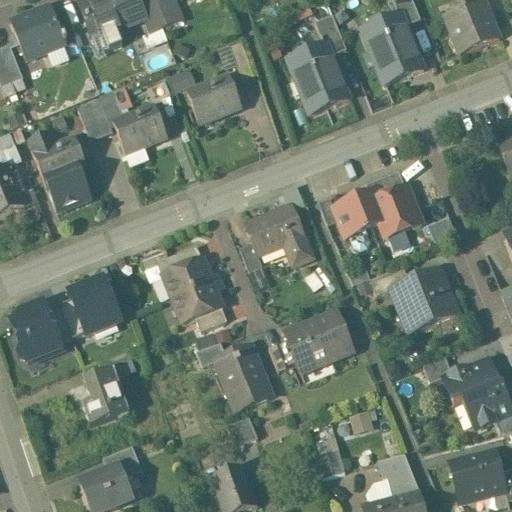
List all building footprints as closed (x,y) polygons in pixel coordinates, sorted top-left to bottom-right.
[(120,0),(97,0),(80,7),(93,41),(112,34),(113,37),(133,30),(120,0)] [(156,20),(148,0),(135,0),(145,25),(156,20)] [(167,16),(160,0),(148,0),(156,20),(167,16)] [(171,0),(160,0),(167,16),(156,20),(162,33),(182,25),(171,0)] [(410,0),(397,0),(408,27),(420,22),(410,0)] [(482,3),(444,19),(460,57),(498,42),(482,3)] [(49,11),(10,27),(25,66),(65,51),(49,11)] [(345,53),(331,18),(320,23),(334,57),(345,53)] [(156,20),(145,25),(151,38),(162,33),(156,20)] [(407,33),(371,47),(379,66),(375,68),(383,88),(423,72),(407,33)] [(241,45),(229,49),(242,83),(254,79),(241,45)] [(22,84),(8,50),(0,52),(0,60),(11,89),(22,84)] [(11,89),(0,60),(0,92),(4,104),(15,99),(11,89)] [(333,63),(297,77),(304,96),(301,97),(309,118),(348,102),(333,63)] [(175,93),(195,87),(191,72),(171,78),(175,93)] [(227,80),(187,96),(198,123),(214,117),(215,121),(239,111),(227,80)] [(98,101),(87,105),(101,140),(112,136),(98,101)] [(101,140),(87,105),(76,110),(90,144),(101,140)] [(155,109),(115,125),(126,153),(142,146),(144,150),(167,140),(155,109)] [(9,137),(0,141),(0,153),(13,148),(9,137)] [(49,138),(30,146),(34,157),(53,149),(49,138)] [(511,140),(497,147),(511,182),(511,181),(511,140)] [(34,157),(32,158),(45,189),(47,188),(68,180),(86,173),(73,141),(53,149),(34,157)] [(7,170),(0,172),(0,219),(23,210),(7,170)] [(398,176),(366,189),(369,198),(372,205),(405,192),(398,176)] [(68,180),(47,188),(57,215),(78,206),(68,180)] [(405,192),(372,205),(382,228),(388,243),(422,229),(407,191),(405,192)] [(369,198),(333,213),(346,243),(382,228),(372,205),(369,198)] [(338,226),(329,203),(318,208),(327,231),(338,226)] [(291,209),(244,228),(251,247),(256,260),(257,260),(284,249),(292,270),(312,262),(291,209)] [(256,260),(251,247),(239,252),(248,276),(262,271),(257,260),(256,260)] [(197,249),(169,260),(167,255),(144,264),(146,271),(162,278),(202,262),(197,249)] [(202,262),(162,278),(172,302),(220,284),(216,275),(210,278),(203,261),(202,262)] [(402,270),(369,283),(375,300),(391,294),(391,293),(408,285),(402,270)] [(408,285),(391,293),(391,294),(398,310),(405,307),(416,334),(457,318),(439,273),(408,285)] [(220,284),(172,302),(183,328),(195,323),(221,313),(223,312),(215,293),(223,291),(220,284)] [(119,326),(103,285),(69,298),(72,304),(85,337),(86,339),(119,326)] [(511,288),(500,293),(511,324),(511,288)] [(72,304),(58,309),(72,343),(85,337),(72,304)] [(43,309),(23,316),(25,323),(12,328),(19,347),(17,353),(20,361),(26,363),(26,365),(60,352),(58,348),(45,314),(43,309)] [(58,309),(45,314),(58,348),(72,343),(58,309)] [(221,313),(195,323),(200,335),(226,325),(221,313)] [(337,315),(285,336),(287,343),(297,368),(300,375),(353,354),(337,315)] [(287,343),(267,351),(277,375),(297,368),(287,343)] [(221,346),(196,355),(202,370),(215,365),(215,364),(226,359),(221,346)] [(226,359),(215,364),(215,365),(228,395),(235,392),(242,412),(270,401),(249,350),(226,359)] [(127,354),(98,366),(102,378),(113,374),(113,375),(133,368),(127,354)] [(445,362),(423,371),(429,388),(442,383),(442,382),(451,378),(445,362)] [(451,378),(442,382),(442,383),(453,410),(464,406),(499,392),(488,364),(451,378)] [(102,378),(83,385),(90,406),(82,409),(90,432),(129,418),(113,375),(113,374),(102,378)] [(499,392),(464,406),(475,434),(498,425),(511,419),(511,418),(510,414),(501,391),(499,392)] [(369,413),(350,418),(355,435),(374,430),(369,413)] [(511,413),(510,414),(511,418),(511,419),(498,425),(504,440),(511,437),(511,413)] [(249,421),(226,429),(233,450),(257,441),(249,421)] [(389,433),(367,438),(373,460),(394,454),(389,433)] [(132,450),(102,461),(108,475),(117,472),(119,477),(140,469),(132,450)] [(339,452),(316,457),(322,480),(344,475),(339,452)] [(494,454),(450,465),(460,506),(505,494),(500,476),(494,454)] [(404,459),(379,465),(383,484),(387,483),(392,502),(408,498),(405,480),(411,478),(404,459)] [(242,469),(211,481),(221,511),(250,511),(257,510),(242,469)] [(108,475),(81,486),(90,511),(113,511),(130,505),(119,477),(117,472),(108,475)] [(511,473),(500,476),(505,494),(507,504),(511,503),(511,473)] [(392,502),(363,509),(363,511),(422,511),(418,496),(411,478),(405,480),(408,498),(392,502)]
